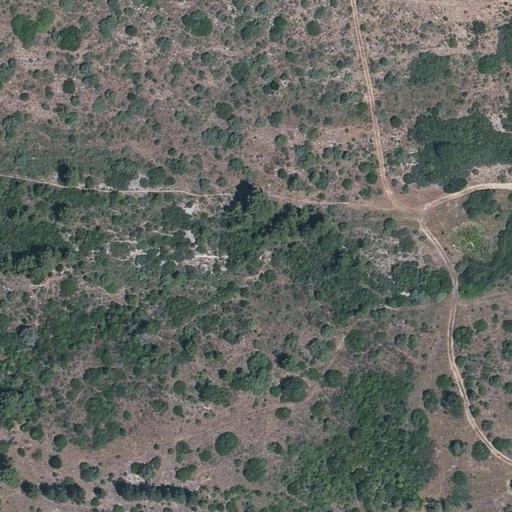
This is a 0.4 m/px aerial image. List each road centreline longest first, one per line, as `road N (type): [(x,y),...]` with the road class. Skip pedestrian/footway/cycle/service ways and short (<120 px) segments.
road 1 (unclassified): [(511,462),(485,443),(466,409),(453,355),(450,266),(423,223),(437,201),(511,186)]
road 2 (track): [(424,214),(387,192),(352,0)]
